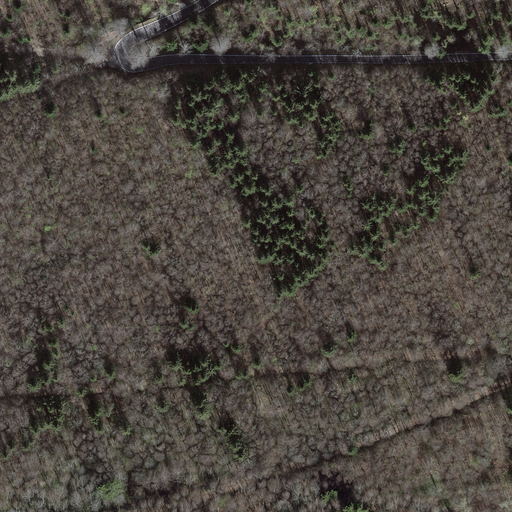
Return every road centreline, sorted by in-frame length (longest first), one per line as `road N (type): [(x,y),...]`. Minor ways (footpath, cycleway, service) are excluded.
road 1 (track): [(511,349),(0,391)]
road 2 (tertiary): [(511,55),(130,63),(126,43),(207,0)]
road 3 (track): [(511,380),(268,474),(142,511)]
road 4 (track): [(0,97),(124,56),(0,48)]
